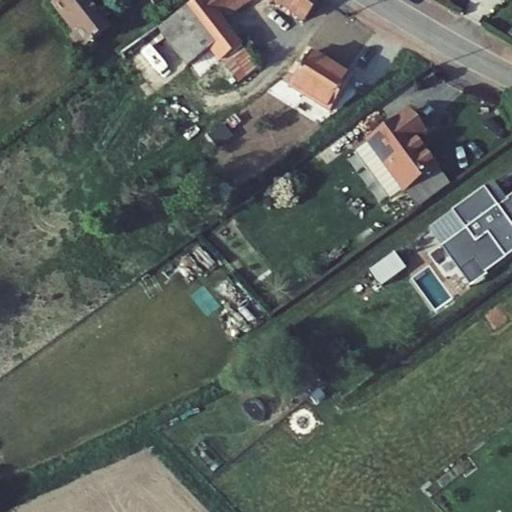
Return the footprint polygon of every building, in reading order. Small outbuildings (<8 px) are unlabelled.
[(77,0),(107,40),(130,23),(112,0),(77,0)] [(335,0),(206,0),(200,5),(226,43),(253,80),(274,64),(238,13),(255,0),(293,0),(316,20),(335,0)] [(202,60),(226,43),(200,5),(176,22),(202,60)] [(364,67),(321,51),(308,85),(350,102),(364,67)] [(188,124),(143,62),(82,105),(126,167),(188,124)] [(393,132),(427,182),(461,160),(441,131),(449,124),(434,102),(393,132)] [(511,194),(502,181),(470,204),(483,223),(457,241),(472,262),(486,252),(496,266),(511,254),(511,194)] [(496,266),(486,252),(472,262),(484,278),(498,268),(496,266)]
